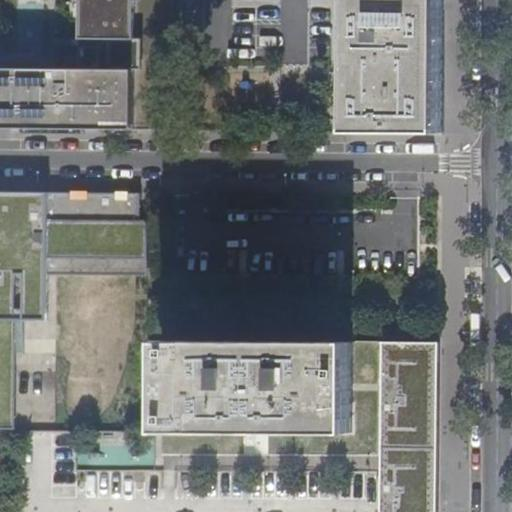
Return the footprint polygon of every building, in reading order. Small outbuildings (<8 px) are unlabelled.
[(75,0),(75,69),(0,68),(0,127),(75,128),(75,120),(94,120),(94,128),(128,129),(131,0),(75,0)] [(440,0),(353,0),(352,128),(440,129),(440,0)] [(136,209),(136,182),(0,181),(0,285),(1,285),(1,262),(12,262),(12,311),(46,311),(46,250),(53,250),(53,259),(81,259),(81,249),(114,249),(114,259),(145,259),(145,209),(136,209)] [(353,342),(165,340),(164,427),(352,429),(353,342)] [(382,342),(382,374),(393,374),(393,380),(390,380),(390,410),(406,410),(406,447),(436,447),(437,343),(382,342)] [(405,447),(405,473),(435,474),(436,447),(406,447),(405,447)] [(434,511),(435,474),(405,473),(405,484),(388,484),(388,511),(434,511)]
